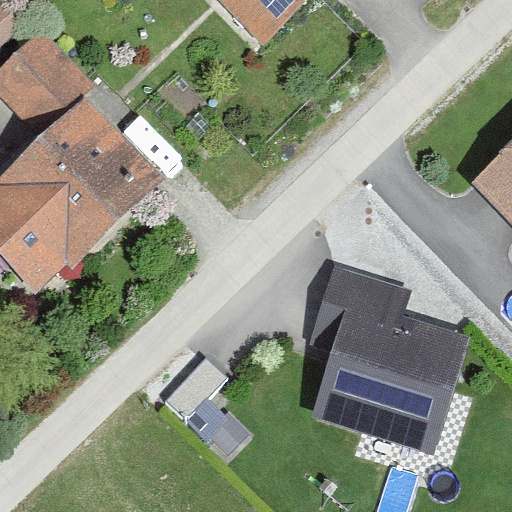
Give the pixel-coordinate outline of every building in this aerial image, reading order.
[(224,0),(259,35),(294,0),(224,0)] [(32,51),(0,79),(0,96),(39,141),(79,105),(32,51)] [(0,260),(29,294),(135,201),(73,130),(0,193),(0,260)] [(511,239),(511,169),(477,201),(511,239)] [(305,420),(418,454),(449,353),(335,319),(305,420)]
